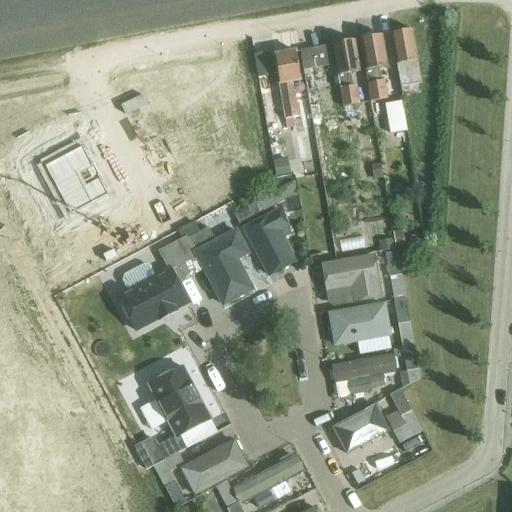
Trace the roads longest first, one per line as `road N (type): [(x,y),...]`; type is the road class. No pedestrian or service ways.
road 1 (residential): [(392,511),(488,460),(511,138)]
road 2 (residential): [(301,425),(315,407),(298,287),(276,291),(217,329),(213,352),(259,428)]
road 3 (track): [(248,27),(0,69)]
road 4 (residential): [(248,27),(414,0)]
